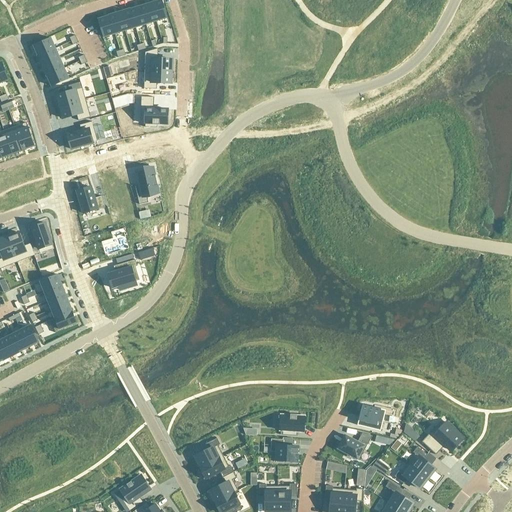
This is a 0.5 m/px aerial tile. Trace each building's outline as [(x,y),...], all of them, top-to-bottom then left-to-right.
[(161,0),(150,4),(156,21),(167,18),(161,0)] [(150,4),(140,7),(146,25),(156,21),(150,4)] [(140,7),(130,10),(135,28),(146,25),(140,7)] [(130,10),(119,13),(125,31),(135,28),(130,10)] [(119,13),(109,16),(115,34),(125,31),(119,13)] [(109,16),(98,19),(104,37),(115,34),(109,16)] [(51,38),(33,46),(38,56),(55,49),(51,38)] [(55,49),(38,56),(42,66),(59,58),(55,49)] [(145,52),(144,71),(171,71),(172,60),(157,59),(158,49),(145,52)] [(59,58),(42,66),(47,76),(64,68),(59,58)] [(1,63),(0,63),(0,83),(8,80),(1,63)] [(64,68),(47,76),(51,86),(68,79),(64,68)] [(144,71),(144,89),(156,89),(156,83),(171,83),(171,71),(144,71)] [(70,92),(56,96),(58,102),(57,102),(59,107),(85,100),(80,82),(68,86),(70,92)] [(141,97),(140,123),(145,123),(145,127),(157,128),(157,125),(167,125),(167,110),(153,109),(154,97),(141,97)] [(85,100),(59,107),(61,113),(60,113),(62,118),(63,119),(76,115),(78,121),(90,117),(85,100)] [(81,131),(67,135),(71,150),(78,148),(78,147),(97,142),(92,122),(79,125),(81,131)] [(26,123),(15,127),(23,149),(34,145),(26,123)] [(15,127),(4,131),(12,153),(23,149),(15,127)] [(4,131),(0,132),(0,153),(1,157),(12,153),(4,131)] [(140,186),(135,187),(135,188),(136,188),(139,198),(137,198),(137,199),(139,198),(140,204),(139,204),(139,205),(148,203),(146,197),(158,194),(152,167),(137,170),(140,186)] [(111,214),(118,212),(116,206),(128,202),(121,178),(108,182),(110,190),(104,192),(111,214)] [(91,187),(77,192),(83,214),(105,208),(101,196),(94,198),(91,187)] [(140,220),(151,217),(149,210),(138,212),(140,220)] [(36,242),(30,244),(34,256),(41,253),(39,249),(52,244),(47,230),(48,230),(45,223),(31,228),(36,242)] [(112,238),(100,242),(105,256),(106,256),(107,258),(118,254),(117,252),(129,249),(125,236),(127,235),(125,228),(110,232),(112,238)] [(13,235),(7,237),(17,262),(34,256),(30,244),(24,246),(18,233),(17,232),(12,234),(13,235)] [(0,251),(1,255),(0,255),(0,268),(0,269),(17,262),(7,237),(2,238),(2,239),(0,240),(0,251)] [(117,271),(108,274),(112,288),(139,280),(135,267),(137,266),(135,260),(115,266),(117,271)] [(57,275),(40,282),(44,292),(61,285),(57,275)] [(61,285),(44,292),(48,301),(65,294),(61,285)] [(65,294),(48,301),(51,310),(68,303),(65,294)] [(68,303),(51,310),(54,318),(55,319),(72,312),(68,303)] [(54,318),(50,320),(55,333),(64,330),(63,328),(76,323),(72,312),(55,319),(54,318)] [(30,325),(20,330),(28,347),(38,342),(30,325)] [(40,325),(35,327),(38,335),(44,332),(40,325)] [(20,330),(11,335),(20,351),(28,347),(20,330)] [(11,335),(3,339),(11,356),(20,351),(11,335)] [(0,340),(0,354),(3,360),(11,356),(3,339),(0,340)] [(362,405),(358,421),(360,421),(360,424),(359,426),(380,431),(385,410),(362,405)] [(280,421),(280,429),(280,431),(281,431),(281,435),(295,436),(295,432),(298,432),(304,432),(304,431),(304,423),(305,417),(281,415),(280,421)] [(429,433),(421,442),(436,455),(444,445),(445,445),(451,451),(456,446),(461,440),(452,433),(455,430),(446,422),(444,425),(440,421),(429,433)] [(345,435),(338,449),(345,453),(359,460),(366,447),(368,444),(372,435),(361,433),(356,442),(345,435)] [(208,450),(194,457),(200,468),(223,456),(218,446),(220,445),(217,439),(205,444),(208,450)] [(271,439),(270,452),(276,452),(276,462),(283,463),(284,461),(297,462),(297,454),(298,454),(298,449),(298,447),(289,446),(283,446),(283,440),(271,439)] [(415,454),(408,463),(428,479),(435,469),(423,460),(427,455),(417,448),(413,453),(415,454)] [(223,456),(200,468),(206,479),(219,472),(222,478),(233,472),(230,466),(228,467),(223,456)] [(376,469),(381,463),(378,460),(373,467),(376,469)] [(327,462),(326,470),(345,474),(345,466),(327,462)] [(399,471),(394,477),(404,485),(408,480),(420,489),(428,479),(408,463),(400,473),(399,471)] [(366,471),(358,469),(356,486),(364,487),(366,471)] [(225,483),(209,491),(215,502),(234,493),(238,491),(233,480),(237,478),(233,472),(222,478),(225,483)] [(125,495),(119,499),(128,511),(143,502),(139,497),(142,495),(140,493),(148,487),(140,476),(131,482),(127,485),(121,489),(125,495)] [(389,481),(385,487),(393,492),(387,502),(403,511),(408,511),(413,504),(400,496),(404,490),(389,481)] [(259,484),(259,497),(265,497),(265,511),(277,511),(278,486),(266,487),(266,484),(259,484)] [(278,486),(277,511),(290,511),(290,497),(296,497),(296,484),(289,484),(289,486),(278,486)] [(326,486),(324,498),(331,499),(329,511),(342,511),(344,490),(332,489),(333,486),(326,486)] [(344,490),(342,511),(354,511),(356,501),(362,502),(363,489),(356,489),(356,491),(344,490)] [(234,493),(215,502),(220,511),(223,511),(234,507),(236,511),(242,509),(239,504),(234,493)] [(403,511),(387,502),(380,511),(403,511)] [(146,503),(134,511),(162,511),(162,510),(160,511),(155,505),(150,508),(148,507),(146,503)]
